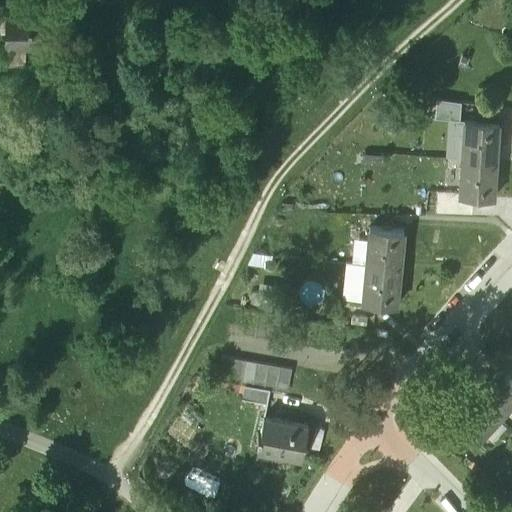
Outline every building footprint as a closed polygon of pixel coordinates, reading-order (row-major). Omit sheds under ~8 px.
[(41,7),(3,7),(5,46),(43,46),(41,7)] [(498,121),(464,119),(461,157),(495,159),(496,145),(497,145),(498,121)] [(495,159),(461,157),(459,195),(493,197),(495,173),(494,173),(495,159)] [(403,229),(369,226),(365,263),(399,267),(400,253),(401,253),(403,229)] [(399,267),(365,263),(361,301),(378,303),(396,305),(398,281),(399,267)] [(259,311),(247,309),(243,332),(254,334),(259,311)] [(270,313),(259,311),(254,334),(266,336),(270,313)] [(282,315),(270,313),(266,336),(278,338),(282,315)] [(294,317),(282,315),(278,338),(289,340),(294,317)] [(305,319),(294,317),(289,340),(301,342),(305,319)] [(317,321),(305,319),(301,342),(313,344),(317,321)] [(328,323),(317,321),(313,344),(324,346),(328,323)] [(340,325),(328,323),(324,346),(336,348),(340,325)] [(233,357),(221,355),(217,378),(229,380),(233,357)] [(245,359),(233,357),(229,380),(240,383),(245,359)] [(256,361),(245,359),(240,383),(244,383),(252,385),(256,361)] [(268,363),(256,361),(252,385),(264,387),(268,363)] [(280,366),(268,363),(264,387),(269,388),(275,389),(280,366)] [(291,368),(280,366),(275,389),(287,391),(291,368)] [(509,380),(499,371),(475,396),(498,418),(511,403),(511,381),(510,380),(509,380)] [(252,385),(244,383),(241,397),(266,402),(269,388),(264,387),(252,385)] [(475,396),(451,422),(462,432),(461,432),(474,444),(498,418),(475,396)] [(307,423),(263,415),(259,432),(257,432),(255,441),(257,441),(256,449),(300,457),(307,423)]
